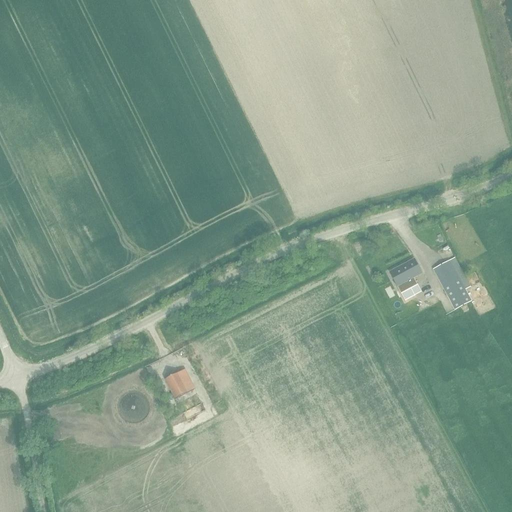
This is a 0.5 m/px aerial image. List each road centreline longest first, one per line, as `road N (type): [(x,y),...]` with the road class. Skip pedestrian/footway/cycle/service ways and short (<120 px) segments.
road 1 (unclassified): [(18,378),(297,246),(511,174)]
road 2 (unclassified): [(41,511),(18,378)]
